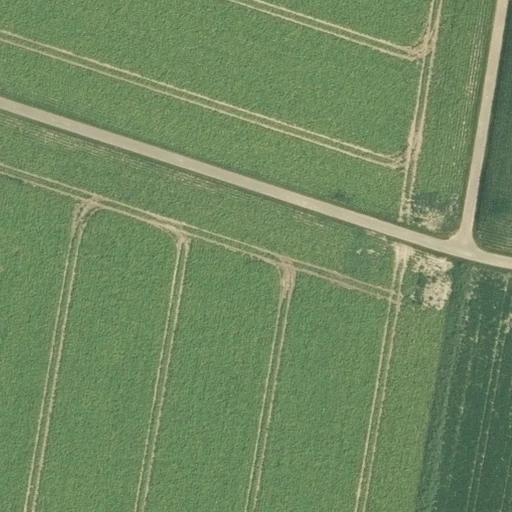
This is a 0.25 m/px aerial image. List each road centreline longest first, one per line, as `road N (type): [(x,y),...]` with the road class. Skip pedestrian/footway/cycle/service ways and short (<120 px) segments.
road 1 (track): [(511,262),(0,103)]
road 2 (track): [(421,511),(461,252)]
road 3 (track): [(501,0),(461,252)]
